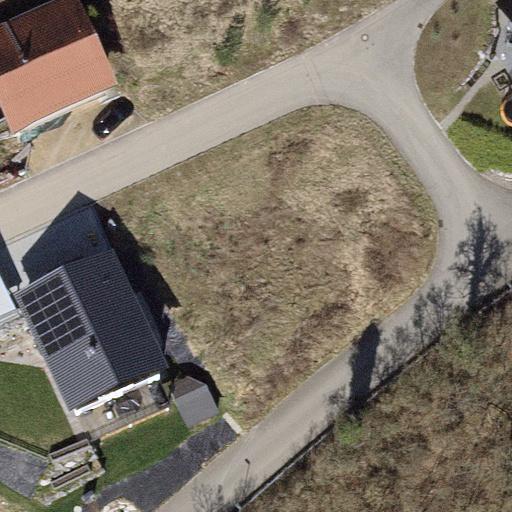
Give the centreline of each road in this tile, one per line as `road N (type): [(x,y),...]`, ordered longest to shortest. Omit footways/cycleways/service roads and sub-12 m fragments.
road 1 (residential): [(188,511),(484,247)]
road 2 (residential): [(0,224),(361,67)]
road 3 (unknown): [(35,208),(249,457)]
road 4 (residential): [(484,247),(361,67)]
